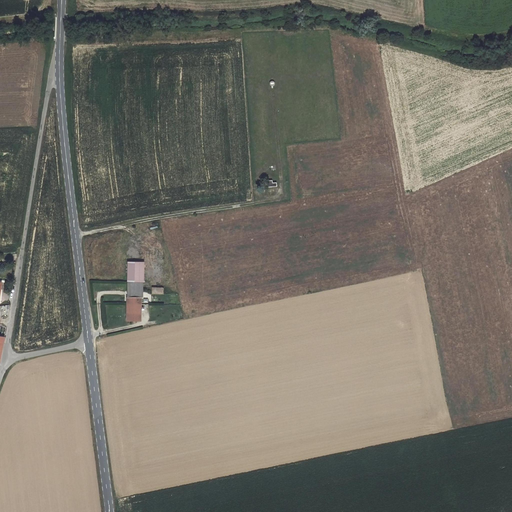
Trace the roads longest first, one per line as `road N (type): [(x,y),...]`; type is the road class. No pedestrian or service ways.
road 1 (track): [(75,235),(278,199),(272,94)]
road 2 (unclassified): [(59,65),(48,90),(5,357)]
road 3 (tertiary): [(59,65),(88,342)]
road 4 (tertiary): [(88,342),(109,511)]
